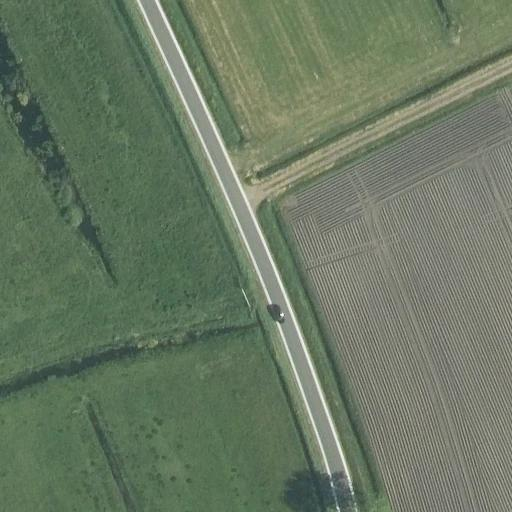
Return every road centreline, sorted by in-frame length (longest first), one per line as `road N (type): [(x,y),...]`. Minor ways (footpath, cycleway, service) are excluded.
road 1 (tertiary): [(347,511),(286,319),(143,0)]
road 2 (track): [(511,65),(238,204)]
